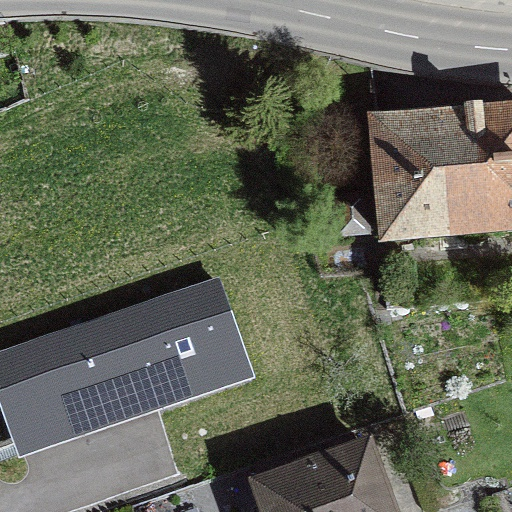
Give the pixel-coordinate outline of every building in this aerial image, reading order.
[(384,239),(511,228),(511,114),(375,125),(384,239)] [(365,195),(335,197),(338,236),(368,233),(365,195)] [(219,278),(0,349),(0,405),(16,455),(251,377),(219,278)] [(390,511),(367,447),(255,487),(263,511),(390,511)] [(511,511),(511,487),(493,494),(499,511),(511,511)]
